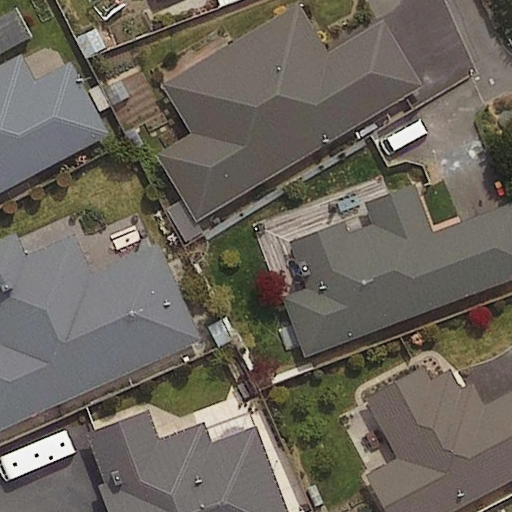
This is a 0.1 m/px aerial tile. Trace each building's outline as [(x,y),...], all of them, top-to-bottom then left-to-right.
[(299,0),(295,0),(162,77),(191,128),(158,147),(196,213),(424,81),(384,12),(326,46),(299,0)] [(16,2),(0,9),(0,47),(31,33),(16,2)] [(0,191),(106,135),(67,64),(32,82),(18,56),(0,66),(0,191)] [(511,278),(511,203),(511,204),(431,234),(413,186),(361,205),(369,226),(348,234),(343,221),(293,240),(312,290),(284,301),(305,356),(511,278)] [(0,431),(201,342),(157,243),(89,274),(72,235),(22,258),(13,236),(0,242),(0,431)] [(452,511),(511,480),(511,392),(482,408),(469,386),(459,391),(448,371),(429,381),(423,368),(362,400),(395,461),(364,477),(383,511),(452,511)] [(284,511),(253,427),(210,443),(202,422),(156,439),(146,410),(85,433),(114,511),(284,511)]
